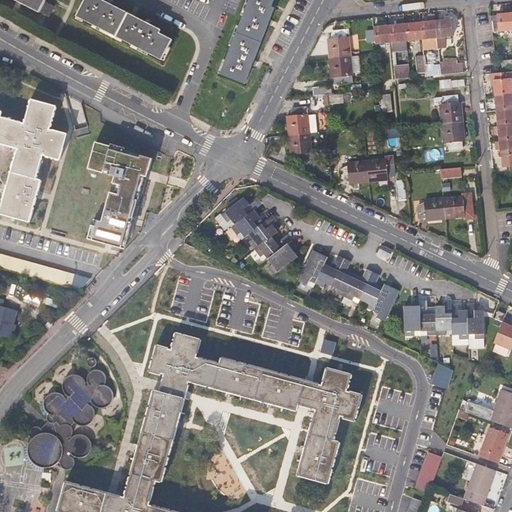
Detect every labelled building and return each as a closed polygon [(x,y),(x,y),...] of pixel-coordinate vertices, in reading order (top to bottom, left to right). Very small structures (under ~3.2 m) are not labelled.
[(40,11),(45,1),(45,0),(16,0),(39,11),(40,11)] [(119,8),(102,0),(85,0),(77,16),(162,60),(173,39),(160,33),(161,30),(119,8)] [(250,0),(221,74),(246,83),(275,8),(271,6),(273,0),(250,0)] [(55,6),(45,1),(40,11),(50,16),(55,6)] [(511,14),(491,16),(492,32),(511,29),(511,14)] [(445,20),(436,21),(437,37),(438,48),(446,47),(445,37),(452,36),(450,16),(444,16),(445,20)] [(422,39),(437,37),(436,21),(420,23),(422,39)] [(407,40),(422,39),(420,23),(405,24),(407,40)] [(392,53),(408,51),(407,40),(405,24),(390,26),(391,42),(392,53)] [(375,44),(391,42),(390,26),(374,27),(374,31),(375,38),(375,44)] [(328,40),(330,59),(351,56),(348,30),(333,31),(334,39),(328,40)] [(431,55),(423,56),(425,72),(433,71),(431,55)] [(353,73),(351,56),(330,59),(333,85),(354,83),(353,73)] [(359,56),(351,56),(353,73),(361,73),(359,56)] [(417,73),(425,72),(423,56),(415,57),(417,73)] [(511,60),(502,61),(503,69),(511,68),(511,60)] [(440,63),(440,66),(441,75),(463,73),(463,64),(458,64),(457,61),(440,63)] [(409,64),(394,66),(395,79),(410,78),(409,64)] [(495,88),(496,96),(511,94),(511,71),(496,73),(493,74),(494,81),(490,81),(490,89),(495,88)] [(465,86),(464,78),(451,79),(439,81),(440,89),(452,88),(452,87),(465,86)] [(313,88),(313,96),(329,94),(332,94),(331,86),(313,88)] [(351,101),(350,92),(332,94),(329,94),(330,104),(351,101)] [(511,109),(511,94),(496,96),(497,111),(511,109)] [(390,95),(381,96),(382,113),(392,112),(390,95)] [(440,105),(442,124),(463,122),(461,103),(458,104),(457,96),(435,98),(436,106),(440,105)] [(0,142),(19,148),(1,214),(29,222),(42,180),(37,179),(43,155),(60,159),(67,134),(50,129),(57,107),(32,99),(25,123),(2,116),(3,112),(0,111),(0,142)] [(287,117),(289,136),(309,134),(317,133),(315,114),(307,115),(306,107),(292,109),(293,117),(287,117)] [(511,124),(511,109),(497,111),(497,112),(499,126),(511,124)] [(465,140),(463,122),(442,124),(444,143),(450,142),(451,149),(462,148),(461,141),(465,140)] [(511,140),(511,124),(499,126),(500,137),(500,142),(511,140)] [(312,160),(309,134),(289,136),(290,154),(297,153),(298,161),(312,160)] [(511,140),(500,142),(502,157),(503,157),(504,167),(511,166),(511,140)] [(152,172),(155,160),(128,153),(129,150),(114,146),(113,148),(98,144),(91,170),(114,177),(118,177),(116,185),(120,186),(117,195),(113,194),(105,223),(100,222),(99,228),(95,227),(91,241),(109,245),(132,234),(132,231),(129,231),(138,201),(141,202),(146,185),(143,184),(146,171),(152,172)] [(385,159),(367,161),(369,182),(387,180),(387,177),(395,176),(393,164),(385,165),(385,159)] [(350,184),(369,182),(367,161),(348,163),(349,169),(341,170),(342,182),(350,180),(350,184)] [(461,168),(440,170),(442,179),(462,177),(461,168)] [(398,200),(407,199),(406,185),(397,186),(398,200)] [(461,196),(443,198),(445,219),(464,217),(463,214),(471,213),(470,201),(462,201),(461,196)] [(235,225),(254,210),(259,206),(255,201),(250,204),(244,197),(225,212),(224,210),(218,214),(219,216),(228,228),(234,223),(235,225)] [(427,221),(445,219),(443,198),(425,200),(425,206),(418,206),(419,218),(426,217),(427,221)] [(249,234),(269,218),(265,213),(260,217),(254,210),(235,225),(231,228),(237,235),(241,232),(245,237),(249,234)] [(219,216),(215,218),(224,231),(228,228),(219,216)] [(255,250),(275,235),(278,232),(272,224),(277,221),(273,216),(269,218),(249,234),(253,239),(249,242),(255,250)] [(280,241),(275,235),(255,250),(260,257),(264,254),(268,259),(292,240),(288,235),(280,241)] [(296,246),(292,240),(268,259),(272,265),(268,268),(274,275),(298,256),(292,249),(296,246)] [(315,283),(326,260),(328,256),(313,250),(299,281),(313,288),(315,283)] [(0,267),(71,287),(75,273),(0,253),(0,267)] [(332,286),(345,259),(338,255),(334,264),(326,260),(315,283),(324,287),(326,283),(332,286)] [(345,297),(355,274),(348,270),(351,261),(345,259),(332,286),(337,288),(335,293),(345,297)] [(361,300),(373,272),(367,268),(362,277),(355,274),(345,297),(352,300),(359,303),(361,300)] [(364,306),(373,310),(384,287),(376,283),(380,275),(373,272),(361,300),(366,302),(364,306)] [(385,284),(384,287),(373,310),(378,313),(376,317),(385,321),(399,291),(385,284)] [(4,300),(0,299),(0,335),(9,338),(17,311),(2,306),(4,300)] [(437,335),(447,334),(447,331),(454,330),(452,304),(452,299),(445,299),(445,306),(436,306),(437,335)] [(421,331),(420,300),(413,300),(413,305),(404,306),(405,336),(414,336),(421,336),(421,331)] [(421,336),(437,335),(436,306),(428,307),(427,300),(420,300),(421,331),(421,336)] [(468,304),(468,310),(469,334),(475,334),(475,338),(476,339),(485,338),(484,310),(475,310),(475,303),(468,304)] [(469,334),(468,310),(459,310),(459,304),(452,304),(454,330),(454,334),(454,335),(460,335),(460,339),(470,339),(470,338),(469,334)] [(502,321),(505,314),(498,311),(495,318),(502,321)] [(511,323),(504,320),(492,348),(510,355),(511,350),(511,323)] [(66,482),(56,511),(176,511),(149,505),(156,481),(162,482),(189,382),(297,411),(298,405),(316,410),(298,475),(328,483),(340,442),(334,441),(340,416),(343,416),(343,418),(355,422),(362,395),(347,391),(352,374),(328,368),(323,385),(222,357),(220,364),(196,357),(201,340),(177,333),(172,350),(157,346),(149,371),(161,375),(161,374),(164,374),(160,392),(154,391),(125,498),(66,482)] [(484,349),(484,338),(476,339),(475,338),(470,338),(470,339),(460,339),(460,335),(454,335),(454,346),(470,345),(470,349),(484,349)] [(30,429),(29,430),(29,432),(29,436),(30,438),(32,439),(31,440),(30,442),(28,445),(28,449),(28,454),(29,457),(31,460),(33,463),(35,465),(40,467),(43,468),(47,468),(50,467),(54,465),(57,463),(60,460),(60,464),(61,467),(63,469),(65,469),(67,470),(69,470),(71,468),(73,466),(74,463),(73,460),(72,458),(74,456),(77,457),(80,457),(82,457),(85,456),(87,455),(89,452),(91,449),(91,446),(91,443),(90,441),(88,438),(86,437),(83,435),(80,435),(77,435),(75,436),(71,438),(70,437),(71,436),(71,435),(72,432),(72,431),(71,429),(70,427),(74,422),(76,424),(79,426),(82,426),(85,426),(87,425),(90,424),(91,423),(92,421),(94,418),(94,415),(94,412),(93,410),(91,408),(94,405),(97,407),(100,408),(103,408),(105,407),(107,407),(109,405),(111,402),(112,400),(113,397),(112,393),(111,390),(108,387),(104,385),(104,384),(105,381),(106,379),(105,376),(104,374),(102,372),(100,371),(99,370),(96,370),(94,370),(92,371),(91,372),(90,373),(89,374),(88,376),(88,380),(84,381),(83,379),(81,377),(78,376),(76,375),(72,375),(69,376),(67,377),(65,380),(63,383),(62,387),(63,390),(65,393),(62,396),(60,394),(58,394),(55,393),(51,394),(49,395),(47,397),(45,399),(44,402),(44,406),(44,408),(46,411),(49,414),(47,416),(47,418),(48,420),(49,421),(41,429),(38,427),(37,427),(34,427),(32,428),(30,429)] [(491,421),(511,428),(511,392),(503,389),(495,411),(470,402),(467,412),(491,421)] [(465,418),(467,412),(459,409),(457,415),(465,418)] [(491,427),(480,457),(500,464),(511,434),(491,427)] [(457,437),(452,439),(455,445),(460,443),(457,437)] [(431,487),(442,457),(429,452),(416,487),(430,492),(431,487)] [(478,464),(466,499),(485,506),(497,471),(478,464)] [(449,502),(463,505),(465,497),(451,494),(449,502)] [(422,511),(426,502),(413,497),(407,511),(422,511)]
